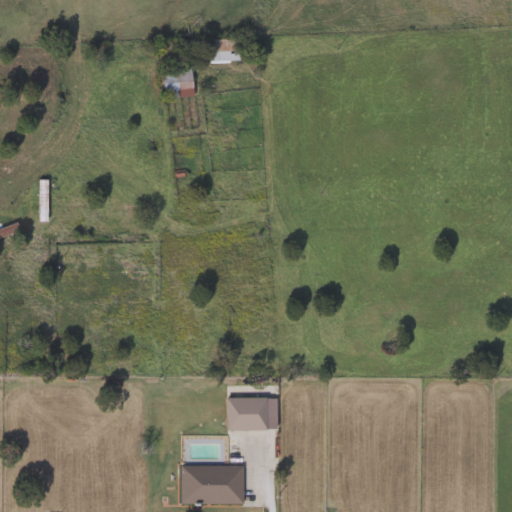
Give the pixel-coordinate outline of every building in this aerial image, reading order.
[(235,39),(235,62),(203,62),(203,39),(235,39)] [(188,67),(189,97),(159,99),(158,69),(188,67)] [(34,180),(43,180),(43,221),(34,221),(34,180)] [(272,430),(222,430),(222,397),(272,397),(272,430)] [(175,503),(175,465),(238,465),(238,503),(175,503)]
